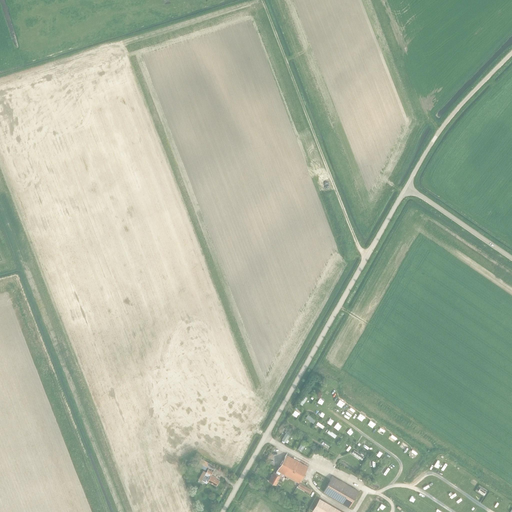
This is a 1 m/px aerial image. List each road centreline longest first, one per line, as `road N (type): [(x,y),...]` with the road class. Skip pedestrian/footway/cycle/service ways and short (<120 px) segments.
road 1 (tertiary): [(222,511),(407,187)]
road 2 (track): [(368,255),(261,1)]
road 3 (tertiary): [(407,187),(439,130),(511,53)]
road 4 (tertiary): [(511,258),(407,187)]
